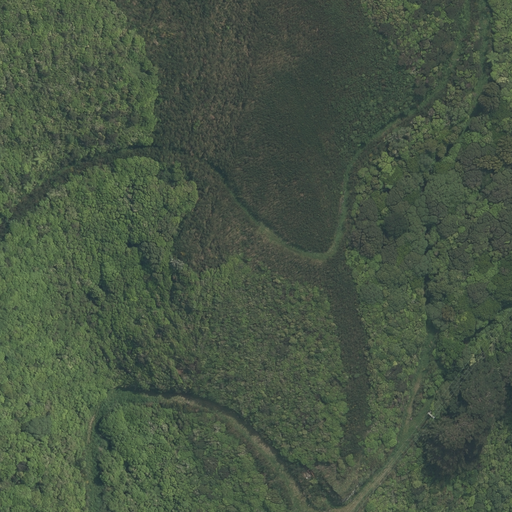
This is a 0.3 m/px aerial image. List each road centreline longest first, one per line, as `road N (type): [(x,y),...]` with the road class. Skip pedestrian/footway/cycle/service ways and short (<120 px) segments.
road 1 (track): [(469,0),(466,37),(440,80),(387,117),(353,165),(345,218),(329,251),(265,240),(182,166),(153,160),(119,164),(41,204),(0,261)]
road 2 (track): [(89,511),(89,433),(109,399),(155,389),(226,410),(261,438),(306,506),(343,511),(397,445),(435,326),(511,301)]
road 3 (track): [(483,0),(489,70),(474,116),(439,155),(427,196),(422,240),(435,326)]
